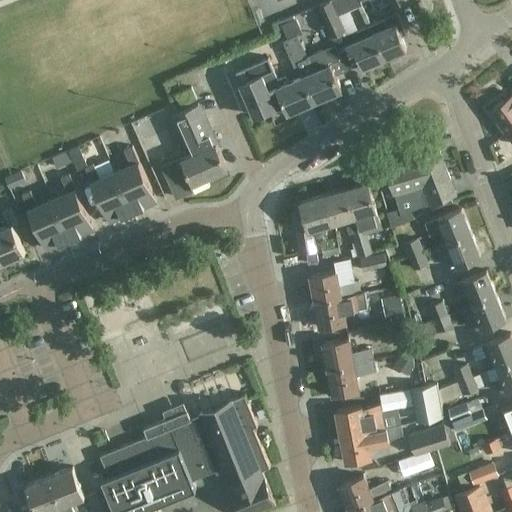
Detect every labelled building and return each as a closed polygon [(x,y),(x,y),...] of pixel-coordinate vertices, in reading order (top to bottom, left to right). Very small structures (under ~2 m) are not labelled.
[(324,0),(317,3),(336,45),(335,45),(345,69),(360,63),(362,67),(384,58),(370,24),(344,36),(342,32),(345,31),(337,14),(361,4),(359,0),(324,0)] [(389,0),(393,9),(408,3),(408,1),(407,0),(389,0)] [(406,33),(397,13),(370,24),(384,58),(406,48),(401,35),(406,33)] [(303,75),(302,75),(313,101),(341,89),(335,74),(345,69),(335,45),(324,50),(311,56),(308,57),(298,35),(303,33),(295,16),(280,23),(286,38),(295,35),(302,51),(289,56),(296,72),(301,70),(303,75)] [(289,56),(302,51),(295,35),(286,38),(287,39),(282,41),(289,56)] [(253,116),(283,103),(287,112),(313,101),(302,75),(288,81),(286,76),(277,79),(268,57),(236,71),(241,83),(239,84),(253,116)] [(175,94),(180,107),(197,99),(192,87),(175,94)] [(511,96),(492,112),(509,134),(511,137),(511,96)] [(181,159),(162,168),(175,199),(217,181),(215,175),(227,170),(216,145),(198,105),(175,115),(189,147),(198,143),(201,151),(182,160),(181,159)] [(68,150),(77,170),(88,165),(79,145),(68,150)] [(130,165),(115,172),(133,212),(144,207),(143,206),(156,200),(132,146),(124,150),(130,165)] [(411,210),(431,202),(455,193),(439,151),(414,159),(414,160),(386,168),(393,193),(395,193),(400,207),(402,213),(411,210)] [(133,212),(115,172),(100,178),(93,163),(85,167),(108,221),(121,216),(121,217),(133,212)] [(4,178),(9,189),(27,181),(22,170),(4,178)] [(67,193),(52,199),(70,240),(81,235),(81,233),(93,228),(69,173),(61,177),(67,193)] [(368,182),(346,188),(359,231),(364,229),(368,240),(356,245),(359,256),(372,252),(367,234),(382,229),(376,210),(368,182)] [(334,222),(345,219),(349,234),(352,233),(356,245),(368,240),(364,229),(359,231),(346,188),(325,194),(334,222)] [(70,240),(52,199),(37,206),(30,190),(22,194),(45,248),(58,243),(58,245),(70,240)] [(313,228),(334,222),(325,194),(300,202),(303,210),(292,212),(300,252),(306,251),(308,264),(318,262),(316,250),(317,250),(313,228)] [(400,207),(387,211),(391,226),(414,217),(411,210),(402,213),(400,207)] [(0,230),(0,259),(2,263),(25,253),(13,225),(18,223),(11,208),(2,212),(9,226),(0,230)] [(462,208),(426,222),(430,235),(444,230),(448,241),(471,232),(462,208)] [(480,256),(471,232),(448,241),(452,252),(446,254),(451,267),(457,264),(457,265),(480,256)] [(418,238),(403,244),(408,257),(424,251),(418,238)] [(413,269),(429,264),(424,251),(408,257),(413,269)] [(360,257),(363,271),(387,266),(384,252),(360,257)] [(311,275),(315,301),(361,293),(359,280),(339,284),(336,270),(311,275)] [(469,292),(473,303),(497,294),(487,270),(458,282),(463,295),(469,292)] [(361,293),(315,301),(320,327),(346,322),(344,312),(368,308),(365,292),(361,293)] [(506,318),(497,294),(473,303),(478,314),(471,316),(476,329),(483,326),(483,327),(506,318)] [(399,296),(383,299),(387,318),(403,314),(399,296)] [(419,311),(423,323),(433,319),(448,313),(443,300),(428,306),(428,307),(419,311)] [(448,313),(433,319),(438,332),(453,326),(448,313)] [(493,355),(497,365),(511,359),(511,334),(511,332),(482,344),(487,357),(493,355)] [(373,360),(372,350),(371,348),(370,348),(351,352),(349,342),(348,338),(323,342),(327,369),(373,360)] [(393,366),(407,376),(414,367),(411,354),(400,357),(393,366)] [(511,387),(511,359),(497,365),(501,376),(495,379),(500,391),(507,389),(511,387)] [(355,375),(376,372),(373,360),(327,369),(332,395),(358,390),(355,375)] [(468,363),(452,369),(458,381),(473,375),(468,363)] [(478,389),(473,375),(458,381),(463,395),(478,389)] [(443,416),(437,383),(410,388),(416,421),(443,416)] [(187,410),(164,419),(193,489),(195,488),(192,479),(221,467),(239,511),(253,511),(275,503),(261,470),(270,467),(254,427),(258,426),(245,394),(200,412),(200,414),(191,418),(187,410)] [(336,410),(341,437),(387,428),(382,404),(362,407),(362,405),(336,410)] [(507,408),(498,411),(503,423),(507,421),(511,431),(511,404),(507,407),(507,408)] [(483,409),(454,421),(457,430),(487,418),(483,409)] [(408,434),(415,455),(450,444),(449,442),(457,440),(448,416),(442,418),(444,423),(408,434)] [(115,511),(159,511),(156,504),(193,489),(164,419),(143,428),(147,436),(101,455),(109,476),(102,479),(115,511)] [(371,457),(369,446),(389,442),(387,428),(341,437),(346,462),(371,457)] [(486,453),(501,447),(498,438),(482,444),(486,453)] [(493,462),(470,471),(475,483),(497,474),(493,462)] [(73,511),(70,502),(78,499),(84,496),(73,467),(50,476),(61,506),(55,508),(56,511),(73,511)] [(339,485),(349,509),(393,491),(388,480),(369,488),(364,475),(339,485)] [(36,511),(44,511),(55,508),(61,506),(50,476),(26,486),(36,511)] [(479,484),(454,494),(461,511),(486,511),(490,511),(479,484)] [(393,491),(349,509),(350,511),(396,511),(393,504),(398,502),(393,491)] [(511,494),(503,498),(506,506),(511,503),(511,494)] [(442,496),(415,507),(417,511),(437,511),(447,508),(442,496)]
